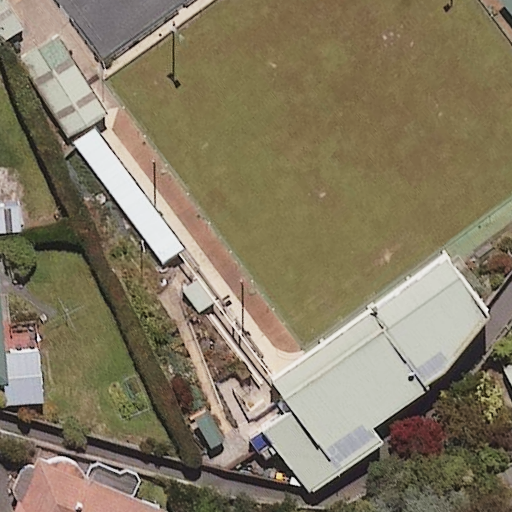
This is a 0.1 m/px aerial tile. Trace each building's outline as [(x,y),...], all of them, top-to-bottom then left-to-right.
[(64,0),(109,62),(194,0),(64,0)] [(104,109),(52,29),(14,54),(65,134),(104,109)] [(182,249),(93,129),(73,143),(163,264),(182,249)] [(0,204),(0,237),(21,236),(18,202),(0,204)] [(374,437),(360,418),(415,376),(411,371),(426,359),(468,301),(426,247),(260,375),(282,403),(254,425),(305,491),(374,437)] [(0,318),(0,385),(4,386),(5,407),(41,405),(38,348),(2,350),(0,318)] [(165,511),(165,510),(163,503),(160,497),(157,491),(152,485),(147,481),(141,477),(134,474),(128,472),(121,471),(114,471),(107,472),(100,474),(93,477),(87,481),(40,460),(16,511),(165,511)]
